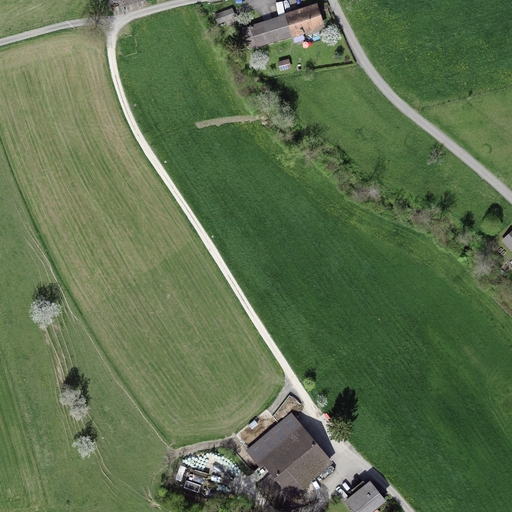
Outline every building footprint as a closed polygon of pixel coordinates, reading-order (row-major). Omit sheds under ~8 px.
[(107,0),(111,11),(144,0),(143,0),(107,0)] [(242,30),(248,49),(321,26),(315,7),(242,30)] [(217,24),(234,18),(231,10),(214,16),(217,24)] [(285,61),(278,63),(280,71),(287,69),(285,61)] [(497,245),(499,248),(493,254),(503,265),(511,256),(511,250),(502,240),(497,245)] [(274,434),(275,435),(276,436),(278,437),(280,437),(281,436),(282,435),(283,433),(282,431),(281,429),(280,428),(279,428),(277,428),(275,429),(274,430),(274,432),(274,434)] [(328,462),(303,431),(260,466),(269,476),(272,472),(287,490),(305,475),(308,479),(328,462)] [(272,443),(273,442),(274,441),(275,439),(275,438),(274,436),(272,435),(271,435),(269,435),(267,436),(266,438),(266,439),(266,441),(267,442),(268,443),(270,443),(272,443)] [(354,511),(368,511),(383,500),(369,482),(345,501),(354,511)]
